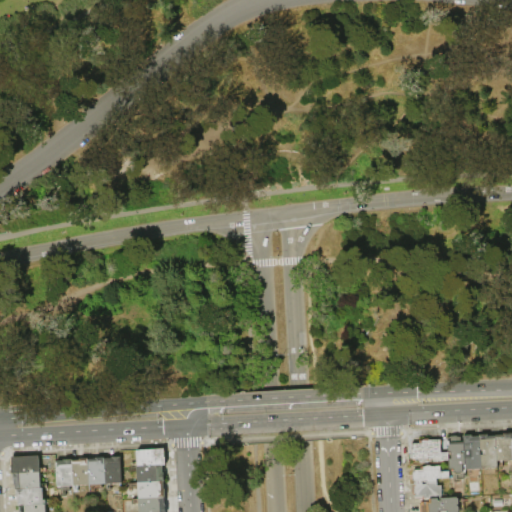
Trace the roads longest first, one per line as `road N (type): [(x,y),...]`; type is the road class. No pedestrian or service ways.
road 1 (residential): [(267,0),(207,29),(0,187)]
road 2 (tertiary): [(304,511),(288,213)]
road 3 (tertiary): [(259,217),(275,511)]
road 4 (residential): [(0,261),(259,217)]
road 5 (tertiary): [(511,192),(288,213)]
road 6 (primary): [(0,438),(221,426)]
road 7 (primary): [(219,405),(0,417)]
road 8 (primary): [(511,388),(362,397)]
road 9 (primary): [(362,397),(219,405)]
road 10 (primary): [(221,426),(363,418)]
road 11 (primary): [(385,416),(511,409)]
